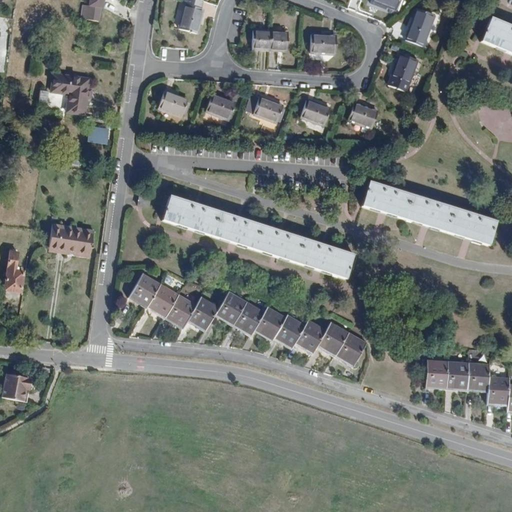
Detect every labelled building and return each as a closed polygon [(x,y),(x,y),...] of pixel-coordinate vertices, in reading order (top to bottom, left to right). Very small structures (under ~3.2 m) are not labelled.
[(89,0),(88,5),(82,4),(80,19),(99,22),(101,7),(104,8),(104,0),(89,0)] [(203,0),(185,0),(184,6),(178,29),(197,34),(203,11),(201,10),(203,0)] [(402,0),(370,0),(369,4),(386,11),(388,8),(398,12),(402,0)] [(435,18),(417,11),(406,40),(424,47),(435,18)] [(485,30),(480,42),(508,54),(511,55),(511,26),(491,17),(485,30)] [(252,50),(273,51),(273,32),(253,31),(252,50)] [(288,33),(273,32),(273,51),(287,52),(288,33)] [(336,36),(312,35),(310,53),(335,55),(336,36)] [(419,61),(400,54),(388,85),(407,92),(419,61)] [(90,77),(52,72),(50,92),(68,95),(65,113),(85,115),(90,77)] [(190,101),(165,91),(157,110),(182,120),(190,101)] [(235,103),(212,94),(205,113),(228,121),(235,103)] [(284,106),(260,97),(253,116),(277,124),(284,106)] [(330,108),(306,100),(300,119),(324,127),(330,108)] [(378,111),(356,103),(349,122),(371,130),(378,111)] [(108,121),(88,119),(86,144),(105,146),(108,121)] [(383,214),(424,227),(467,240),(491,248),(499,223),(369,183),(365,195),(361,208),(383,214)] [(151,197),(139,196),(138,206),(150,208),(151,197)] [(232,245),(276,258),(317,271),(347,280),(351,267),(355,255),(326,246),(283,232),(242,219),(226,214),(198,206),(168,196),(164,209),(161,222),(190,231),(232,245)] [(90,258),(94,230),(52,224),(48,252),(90,258)] [(20,252),(9,251),(5,292),(23,294),(25,270),(18,270),(20,252)] [(160,284),(141,274),(128,297),(140,304),(141,302),(147,306),(160,284)] [(178,295),(160,284),(147,306),(146,308),(158,315),(160,313),(166,317),(178,295)] [(246,303),(229,293),(219,309),(215,316),(228,324),(229,322),(234,325),(246,303)] [(196,305),(178,295),(166,317),(165,319),(178,326),(179,324),(184,328),(187,322),(196,305)] [(219,309),(200,299),(196,305),(187,322),(199,329),(200,327),(206,331),(215,316),(219,309)] [(265,313),(246,303),(234,325),(233,326),(245,333),(246,331),(252,335),(254,332),(265,313)] [(284,316),(268,307),(265,313),(254,332),(268,341),(269,339),(272,341),(272,338),(284,316)] [(306,325),(285,314),(284,316),(272,338),(285,347),(286,345),(292,349),(296,343),(306,325)] [(327,332),(308,321),(306,325),(296,343),(310,351),(310,350),(315,353),(319,346),(327,332)] [(349,334),(331,324),(327,332),(319,346),(332,353),(333,352),(338,355),(349,334)] [(367,344),(349,334),(338,355),(337,356),(350,363),(351,362),(356,365),(367,344)] [(448,361),(427,360),(424,387),(438,389),(438,387),(446,388),(448,361)] [(468,364),(448,361),(446,388),(446,390),(459,391),(459,389),(467,390),(468,364)] [(490,366),(468,364),(467,390),(467,391),(481,393),(481,391),(489,392),(489,377),(490,366)] [(31,379),(5,375),(1,399),(26,403),(31,379)] [(509,379),(489,377),(489,392),(488,404),(500,405),(500,403),(507,403),(509,386),(509,379)]
